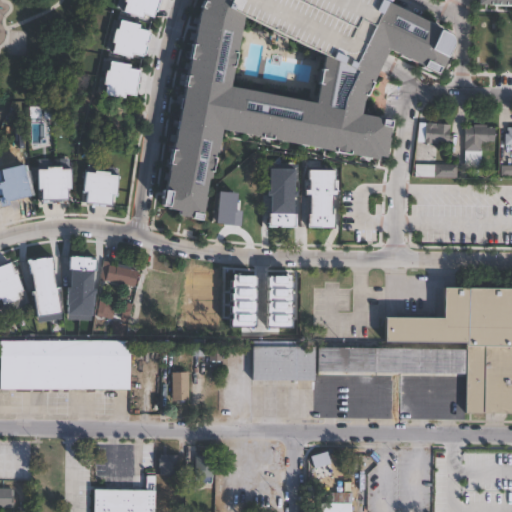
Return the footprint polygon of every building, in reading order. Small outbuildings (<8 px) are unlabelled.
[(151,0),(145,18),(135,15),(133,18),(113,11),(116,0),(151,0)] [(240,14),(226,86),(312,103),(321,54),(349,67),(357,51),(381,0),(443,29),(446,32),(448,35),(450,39),(450,43),(448,47),(433,73),(385,48),(378,61),(359,101),(357,111),(388,117),(380,160),(276,139),(218,128),(200,219),(156,211),(195,11),(200,0),(225,0),(223,6),(240,14)] [(225,0),(223,6),(240,14),(321,54),(349,67),(357,51),(381,0),(225,0)] [(145,30),(137,56),(127,53),(126,56),(106,50),(116,19),(134,24),(133,26),(145,30)] [(137,69),(130,95),(120,93),(119,96),(98,91),(106,59),(125,64),(124,66),(137,69)] [(127,111),(125,132),(121,132),(121,135),(106,134),(107,122),(110,123),(111,117),(108,116),(109,105),(124,107),(124,111),(127,111)] [(429,125),(433,125),(433,123),(446,123),(445,133),(448,133),(448,141),(428,140),(428,142),(420,141),(421,122),(429,123),(429,125)] [(483,123),(483,126),(491,125),(491,141),(478,141),(478,158),(461,159),(461,126),(469,126),(469,123),(483,123)] [(511,126),(511,143),(501,143),(501,132),(504,132),(504,126),(511,126)] [(455,161),(455,175),(431,174),(432,163),(443,163),(443,161),(455,161)] [(34,166),(66,165),(67,199),(35,200),(34,166)] [(83,168),(115,171),(112,206),(79,202),(83,168)] [(0,187),(20,183),(24,200),(5,205),(5,202),(0,203),(0,187)] [(235,211),(246,212),(246,207),(256,208),(255,226),(225,224),(226,205),(236,206),(235,211)] [(262,226),(293,226),(293,210),(262,210),(262,226)] [(27,260),(48,256),(57,317),(36,320),(27,260)] [(94,258),(94,269),(97,269),(97,277),(76,277),(76,278),(68,278),(68,258),(94,258)] [(0,264),(15,260),(25,292),(0,300),(0,264)] [(118,263),(132,266),(131,269),(138,271),(134,285),(106,279),(110,264),(117,266),(118,263)] [(175,277),(171,294),(144,288),(147,277),(150,277),(151,271),(175,277)] [(511,287),(511,412),(461,412),(462,372),(315,371),(315,345),(381,345),(382,316),(439,317),(440,286),(511,287)] [(114,301),(112,315),(106,314),(105,317),(96,316),(98,299),(114,301)] [(0,339),(132,341),(131,390),(0,388),(0,339)] [(248,344),(311,345),(310,379),(248,379),(248,344)] [(220,360),(220,352),(208,352),(208,361),(220,360)] [(186,400),(186,403),(178,404),(177,400),(173,400),(172,372),(188,371),(190,400),(186,400)] [(174,475),(174,477),(168,477),(168,475),(160,475),(160,455),(178,454),(179,474),(174,475)] [(215,477),(196,477),(196,455),(215,455),(215,477)] [(511,473),(462,473),(462,504),(492,504),(491,511),(504,511),(504,505),(511,505),(511,473)] [(155,476),(154,511),(95,511),(95,489),(106,489),(106,483),(147,484),(147,476),(155,476)] [(360,476),(358,511),(322,511),(323,503),(340,503),(341,476),(360,476)] [(13,489),(13,496),(15,496),(15,508),(0,507),(0,488),(12,488),(12,489),(13,489)]
